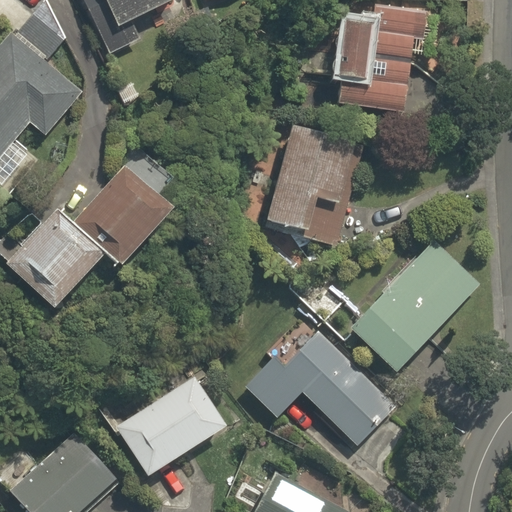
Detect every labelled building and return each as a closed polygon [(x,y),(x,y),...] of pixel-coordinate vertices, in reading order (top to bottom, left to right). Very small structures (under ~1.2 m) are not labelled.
[(16,34),(47,60),(65,40),(45,0),(16,34)] [(82,0),(110,55),(139,41),(131,23),(178,0),(177,0),(82,0)] [(336,104),(401,114),(412,40),(422,41),(426,12),(374,5),(371,27),(344,23),(336,79),(340,79),(336,104)] [(0,158),(29,123),(46,137),(82,94),(11,34),(0,46),(0,158)] [(281,232),(335,246),(360,152),(352,149),(353,145),(290,128),(265,222),(283,227),(281,232)] [(5,267),(54,310),(104,254),(121,268),(172,212),(124,168),(73,223),(58,209),(5,267)] [(481,287),(433,248),(357,343),(404,381),(481,287)] [(325,263),(336,259),(333,251),(322,255),(325,263)] [(356,446),(357,447),(395,407),(317,332),(284,366),(274,357),(245,388),(277,419),(302,394),(356,446)] [(116,428),(147,476),(225,427),(194,378),(116,428)] [(10,492),(29,511),(80,511),(116,479),(74,433),(10,492)] [(348,511),(349,511),(274,472),(253,511),(348,511)]
